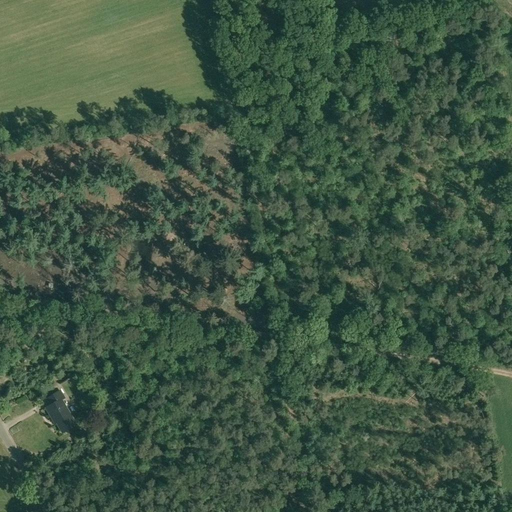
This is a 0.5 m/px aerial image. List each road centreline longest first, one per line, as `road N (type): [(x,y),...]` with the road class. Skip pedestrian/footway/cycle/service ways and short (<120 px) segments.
road 1 (track): [(0,297),(511,374)]
road 2 (track): [(313,511),(272,337)]
